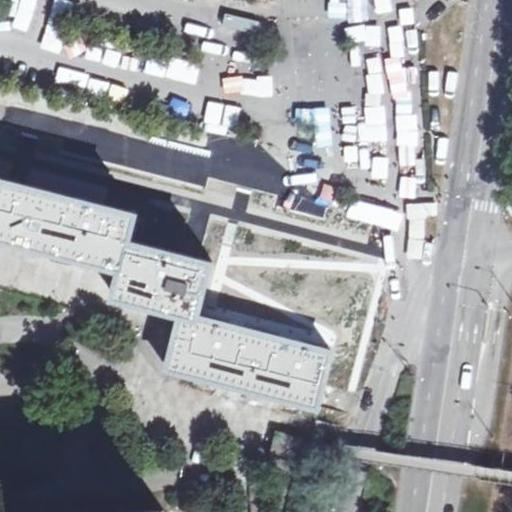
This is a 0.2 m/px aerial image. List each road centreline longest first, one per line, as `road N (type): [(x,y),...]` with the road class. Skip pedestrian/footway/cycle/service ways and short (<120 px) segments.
road 1 (residential): [(0,113),(399,207),(423,281)]
road 2 (secondary): [(468,248),(504,0)]
road 3 (residential): [(423,281),(342,511)]
road 4 (secondary): [(423,511),(456,326)]
